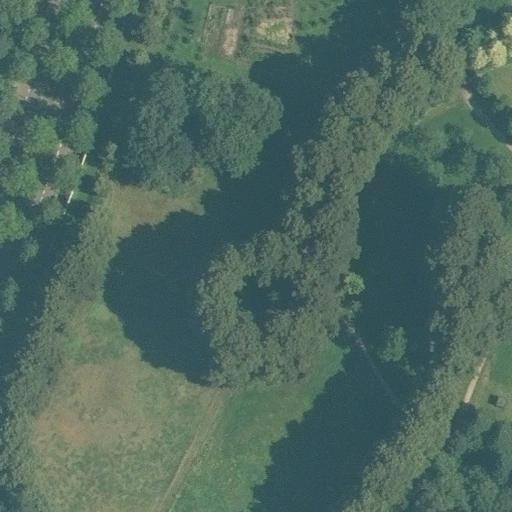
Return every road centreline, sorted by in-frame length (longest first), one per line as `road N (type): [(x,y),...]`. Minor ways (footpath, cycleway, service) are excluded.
road 1 (secondary): [(0,278),(59,129),(94,0)]
road 2 (secondary): [(60,0),(0,198)]
